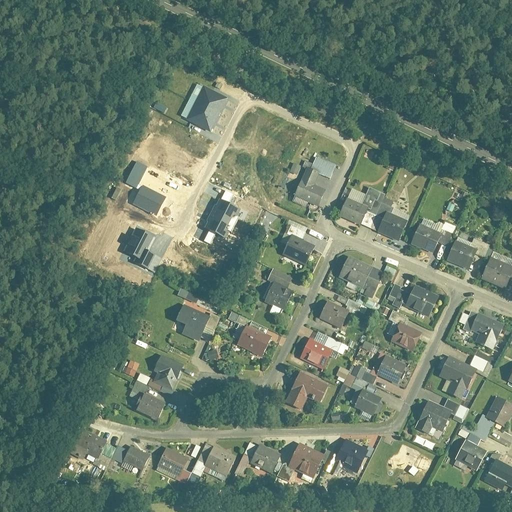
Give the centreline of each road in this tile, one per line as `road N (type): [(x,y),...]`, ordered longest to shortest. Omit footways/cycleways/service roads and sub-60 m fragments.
road 1 (secondary): [(511,168),(158,0)]
road 2 (residential): [(342,237),(327,220),(355,143),(250,100),(177,229)]
road 3 (residential): [(461,290),(402,419),(391,427),(250,433)]
road 4 (residential): [(342,237),(274,375)]
road 5 (residential): [(274,375),(200,374),(177,430)]
road 6 (residential): [(461,290),(342,237)]
